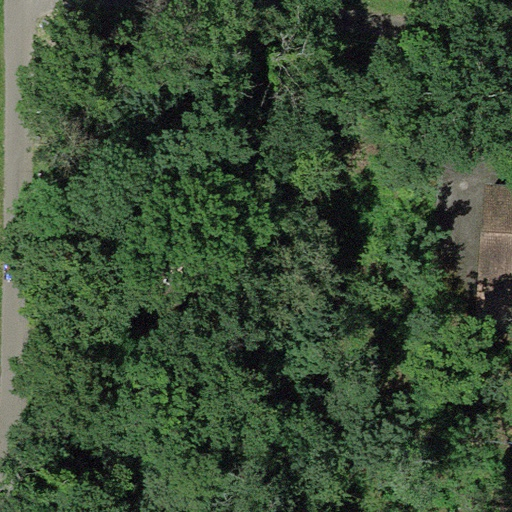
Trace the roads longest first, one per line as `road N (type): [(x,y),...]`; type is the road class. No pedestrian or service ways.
road 1 (track): [(9,0),(14,511)]
road 2 (track): [(173,0),(511,39)]
